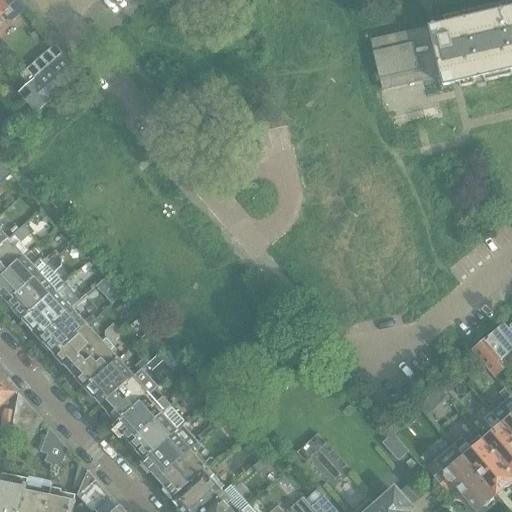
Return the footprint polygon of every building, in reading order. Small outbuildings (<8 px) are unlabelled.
[(0,0),(0,27),(0,26),(0,17),(4,14),(11,22),(25,10),(15,0),(0,0)] [(511,1),(506,3),(507,8),(498,10),(497,5),(469,12),(470,17),(461,19),(459,14),(444,18),(445,23),(370,40),(382,91),(441,77),(443,87),(450,85),(448,79),(458,77),(461,88),(476,84),(475,79),(484,77),(485,82),(511,76),(511,1)] [(30,87),(65,57),(56,46),(22,76),(30,87)] [(44,107),(81,75),(65,57),(30,87),(28,89),(33,94),(44,107)] [(33,94),(28,89),(27,87),(21,92),(27,99),(33,94)] [(38,112),(44,107),(33,94),(27,99),(38,112)] [(0,279),(25,256),(29,252),(21,243),(32,234),(24,226),(9,239),(0,247),(0,279)] [(0,247),(9,239),(0,229),(0,247)] [(34,265),(25,256),(0,279),(0,294),(3,298),(7,297),(11,301),(41,273),(58,257),(57,256),(59,255),(55,251),(44,262),(41,259),(34,265)] [(56,289),(62,284),(53,274),(61,267),(59,265),(62,262),(58,257),(41,273),(11,301),(15,306),(14,310),(23,320),(56,289)] [(42,333),(71,306),(56,289),(23,320),(31,329),(32,328),(38,329),(42,333)] [(109,295),(105,298),(110,304),(114,300),(109,295)] [(88,298),(85,296),(75,305),(78,308),(88,298)] [(54,354),(87,324),(84,320),(71,306),(42,333),(46,338),(46,343),(45,344),(54,354)] [(87,324),(93,319),(90,315),(84,320),(87,324)] [(74,368),(103,341),(87,324),(54,354),(63,363),(69,363),(74,368)] [(509,328),(507,330),(504,326),(473,351),(495,377),(511,363),(511,362),(509,358),(511,355),(511,324),(508,327),(509,328)] [(107,337),(115,330),(113,327),(104,334),(107,337)] [(119,334),(116,330),(115,330),(107,337),(110,341),(119,334)] [(86,388),(119,359),(103,341),(74,368),(77,373),(78,378),(77,378),(86,388)] [(149,362),(146,365),(152,371),(162,361),(157,355),(149,362)] [(139,371),(142,368),(146,365),(149,362),(144,357),(136,364),(136,365),(134,366),(139,371)] [(104,402),(134,375),(119,359),(86,388),(94,398),(95,397),(100,397),(104,402)] [(109,412),(108,412),(117,422),(135,406),(147,395),(157,386),(142,368),(139,371),(134,375),(104,402),(108,407),(109,412)] [(457,372),(440,388),(446,396),(464,380),(457,372)] [(0,374),(0,408),(17,393),(0,374)] [(202,392),(203,391),(198,385),(196,387),(196,386),(187,393),(194,401),(203,393),(202,392)] [(420,406),(429,415),(447,400),(438,390),(420,406)] [(32,437),(42,421),(19,395),(15,414),(4,413),(1,431),(11,432),(12,429),(29,441),(32,437)] [(163,412),(171,406),(163,397),(156,404),(147,395),(135,406),(117,422),(114,425),(123,435),(124,434),(129,434),(133,439),(163,412)] [(511,438),(511,398),(503,406),(508,412),(498,421),(511,438)] [(178,429),(185,422),(171,406),(163,412),(133,439),(137,444),(137,449),(145,459),(175,431),(178,429)] [(511,476),(511,438),(498,421),(492,415),(486,420),(483,422),(488,428),(478,437),(511,476)] [(191,449),(198,442),(182,425),(178,429),(175,431),(142,461),(151,472),(152,471),(157,471),(161,476),(191,449)] [(201,442),(213,431),(210,428),(198,438),(201,442)] [(61,467),(69,450),(50,430),(43,445),(42,449),(49,452),(46,460),(61,467)] [(409,453),(393,435),(383,444),(399,462),(409,453)] [(453,446),(459,453),(496,495),(511,481),(511,476),(478,437),(468,445),(462,438),(453,446)] [(447,494),(455,487),(475,511),(476,511),(496,495),(459,453),(453,446),(426,469),(447,494)] [(165,486),(173,497),(207,466),(204,462),(191,449),(161,476),(165,481),(165,486)] [(261,472),(269,464),(263,457),(254,465),(261,472)] [(88,472),(79,462),(74,487),(81,489),(81,488),(88,472)] [(171,499),(182,511),(193,511),(224,485),(207,466),(173,497),(174,497),(171,499)] [(81,488),(81,489),(78,496),(83,502),(82,503),(90,511),(125,511),(88,472),(81,488)] [(20,511),(27,483),(27,478),(4,473),(0,495),(0,511),(20,511)] [(47,511),(52,488),(27,483),(20,511),(47,511)] [(412,511),(416,508),(395,485),(375,503),(370,498),(353,511),(412,511)] [(73,511),(76,498),(60,495),(61,491),(52,489),(47,511),(73,511)] [(224,491),(200,511),(240,511),(248,506),(238,495),(232,500),(224,491)] [(316,511),(339,511),(324,496),(312,507),(316,511)] [(303,498),(291,509),(293,511),(305,511),(311,507),(303,498)] [(90,511),(82,503),(73,511),(90,511)]
